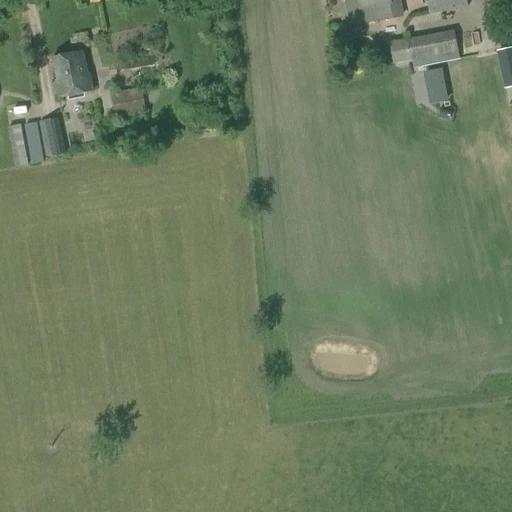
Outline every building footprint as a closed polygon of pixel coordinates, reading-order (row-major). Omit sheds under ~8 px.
[(346,0),(351,25),(387,18),(387,19),(402,16),(399,0),(346,0)] [(426,0),(430,16),(469,8),(467,0),(426,0)] [(393,64),(459,52),(455,30),(389,43),(393,64)] [(60,97),(92,91),(84,51),(52,58),(60,97)] [(501,55),(459,62),(462,79),(504,72),(501,55)] [(149,57),(121,58),(121,77),(149,76),(149,57)] [(117,120),(146,114),(140,87),(111,93),(117,120)] [(63,153),(58,120),(40,123),(45,156),(63,153)] [(15,165),(26,164),(24,124),(13,125),(15,165)]
